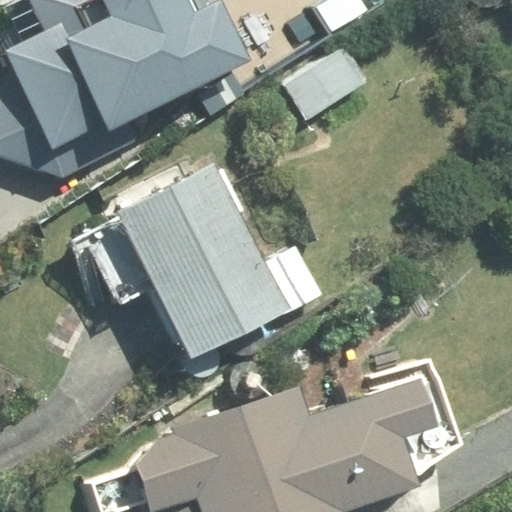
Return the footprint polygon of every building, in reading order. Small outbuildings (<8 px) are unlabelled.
[(0,38),(0,158),(52,177),(65,170),(49,137),(83,121),(84,124),(234,51),(209,0),(15,0),(27,25),(0,38)] [(352,0),(317,0),(304,8),(319,32),(358,9),(352,0)] [(332,44),(274,83),(297,119),(356,80),(332,44)] [(106,227),(91,235),(120,290),(133,285),(169,355),(263,306),(269,318),(311,297),(285,246),(247,265),(223,217),(235,211),(216,175),(202,182),(190,159),(96,207),(106,227)] [(319,511),(318,507),(393,480),(376,430),(412,417),(396,372),(285,412),(275,382),(153,424),(116,461),(133,510),(145,505),(147,511),(319,511)]
